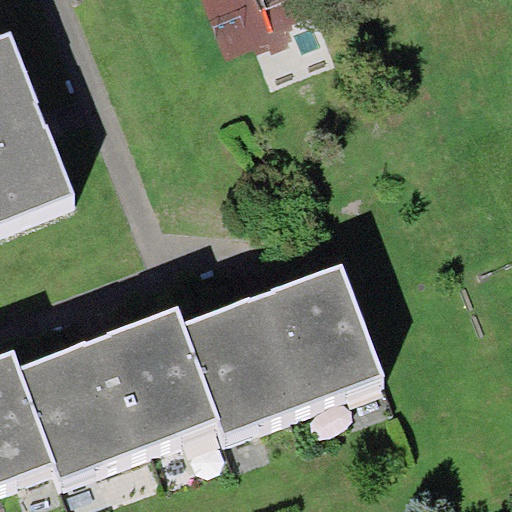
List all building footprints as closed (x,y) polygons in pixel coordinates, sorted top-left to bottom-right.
[(210,0),(232,58),(287,37),(273,0),(210,0)] [(4,62),(0,63),(0,241),(84,209),(24,54),(4,62)] [(320,279),(166,340),(203,428),(209,445),(362,385),(320,279)] [(0,381),(33,472),(40,492),(203,428),(166,340),(158,319),(0,381)] [(0,485),(33,472),(0,381),(0,380),(0,485)]
